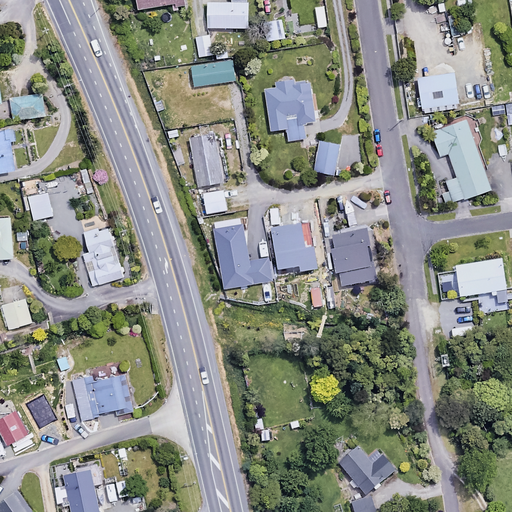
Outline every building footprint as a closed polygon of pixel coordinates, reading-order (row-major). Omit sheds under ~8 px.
[(185,5),(184,0),(136,0),(138,10),(185,5)] [(249,3),(208,3),(208,28),(249,28),(249,3)] [(284,38),(281,18),(261,20),(264,40),(284,38)] [(211,55),(209,35),(195,36),(196,56),(211,55)] [(235,81),(232,60),(192,65),(194,87),(235,81)] [(459,107),(454,73),(418,78),(422,112),(459,107)] [(294,85),(294,81),(275,84),(275,89),(264,90),(270,131),(286,129),(288,140),(305,138),(303,124),(316,122),(311,83),(294,85)] [(46,117),(43,94),(9,98),(12,121),(46,117)] [(491,191),(466,120),(431,133),(440,156),(448,153),(457,177),(445,181),(448,189),(439,193),(444,205),(464,198),(465,200),(491,191)] [(13,142),(11,131),(0,132),(0,173),(12,172),(8,143),(13,142)] [(221,136),(191,140),(198,187),(224,183),(223,179),(228,178),(221,136)] [(339,145),(319,142),(315,173),(334,176),(339,145)] [(84,162),(82,145),(59,148),(61,165),(84,162)] [(226,210),(223,191),(202,194),(205,214),(226,210)] [(53,216),(48,193),(26,197),(31,220),(53,216)] [(13,220),(0,219),(0,258),(13,258),(13,220)] [(109,225),(83,232),(89,251),(83,253),(92,286),(123,278),(109,225)] [(371,248),(368,232),(331,237),(336,275),(339,275),(340,286),(377,281),(375,265),(371,265),(368,249),(371,248)] [(302,235),(294,235),(294,244),(289,244),(289,268),(303,268),(302,235)] [(324,253),(322,237),(313,238),(315,254),(324,253)] [(507,290),(502,259),(454,266),(458,298),(507,290)] [(32,323),(26,298),(2,304),(8,329),(32,323)] [(69,367),(64,355),(55,359),(60,371),(69,367)] [(93,383),(91,376),(71,381),(80,419),(133,407),(126,376),(93,383)] [(371,464),(359,447),(339,462),(365,495),(395,472),(382,455),(371,464)] [(32,511),(18,493),(0,505),(0,511),(32,511)] [(375,511),(369,494),(350,501),(353,511),(375,511)]
